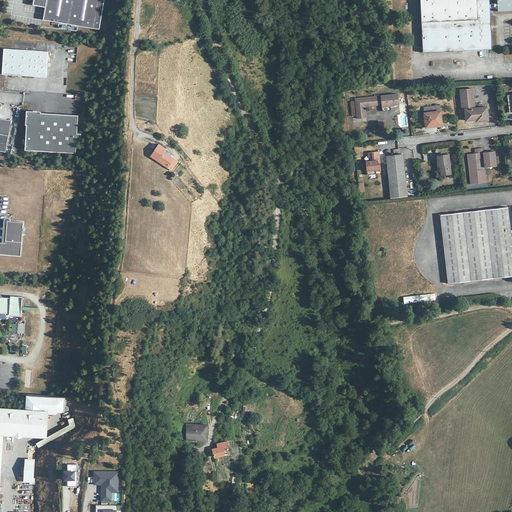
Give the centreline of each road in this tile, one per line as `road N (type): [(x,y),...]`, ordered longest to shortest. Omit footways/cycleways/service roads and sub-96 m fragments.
road 1 (track): [(201,0),(238,104),(293,190),(335,314),(354,324),(511,307)]
road 2 (track): [(132,122),(108,334),(125,451),(124,511)]
road 3 (unknown): [(503,67),(421,64),(411,0)]
